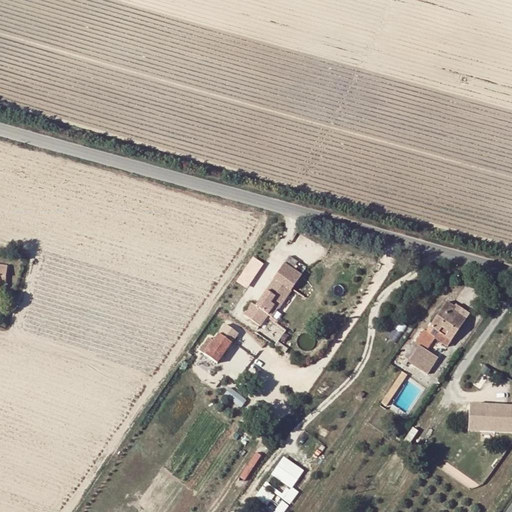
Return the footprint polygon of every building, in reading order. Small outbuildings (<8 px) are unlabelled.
[(254,256),(238,281),(248,288),(265,263),(254,256)] [(277,311),(289,293),(273,282),(254,309),(249,305),(242,317),(259,328),(266,317),(272,308),(277,311)] [(447,347),(470,314),(456,305),(455,307),(447,301),(426,332),(418,326),(409,340),(413,342),(408,349),(404,355),(401,360),(426,377),(439,359),(427,351),(435,339),(447,347)] [(266,317),(271,320),(277,311),(272,308),(266,317)] [(225,326),(218,337),(230,345),(238,334),(225,326)] [(196,352),(215,366),(222,356),(230,345),(218,337),(213,343),(206,338),(196,352)] [(226,359),(222,356),(215,366),(219,368),(226,359)] [(407,376),(402,372),(381,403),(386,407),(407,376)] [(244,401),(227,389),(221,396),(238,408),(244,401)] [(511,406),(469,404),(468,432),(511,433),(511,406)] [(256,498),(268,506),(276,494),(291,504),(300,491),(294,487),(305,469),(284,456),(256,498)] [(284,511),(289,504),(282,499),(274,511),(284,511)]
